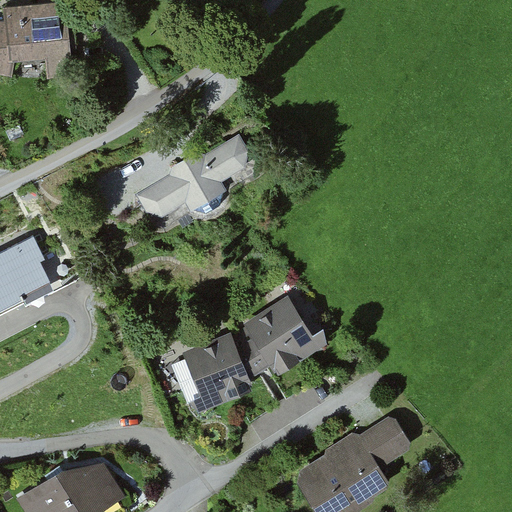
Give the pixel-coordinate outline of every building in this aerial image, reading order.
[(56,0),(3,4),(4,19),(0,18),(0,71),(9,74),(11,58),(47,55),(49,75),(70,73),(64,0),(56,0)] [(175,173),(141,194),(159,222),(189,203),(197,216),(233,193),(224,180),(255,161),(238,135),(204,156),(199,148),(171,166),(175,173)] [(30,245),(0,260),(0,309),(50,284),(30,245)] [(291,295),(238,327),(260,369),(272,362),(277,371),(327,340),(323,324),(312,331),(291,295)] [(238,327),(183,351),(200,392),(189,396),(199,408),(254,385),(251,373),(260,369),(238,327)] [(325,452),(294,471),(318,511),(346,511),(374,496),(374,491),(386,484),(387,476),(379,463),(409,446),(410,438),(396,417),(389,415),(361,433),(352,431),(325,447),(325,452)] [(62,467),(17,497),(26,511),(100,511),(125,496),(102,461),(62,467)]
